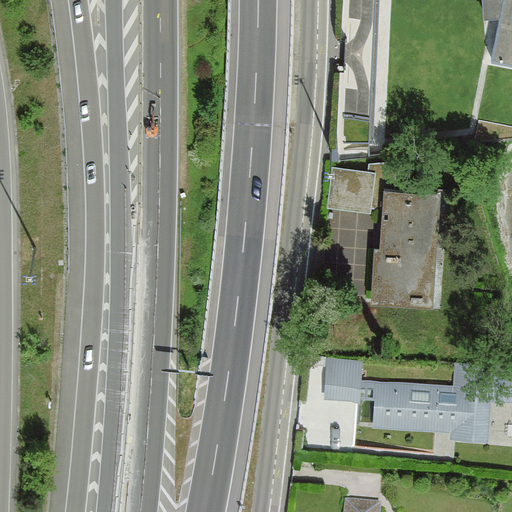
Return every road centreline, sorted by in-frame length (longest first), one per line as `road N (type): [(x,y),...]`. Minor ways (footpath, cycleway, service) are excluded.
road 1 (motorway): [(205,511),(245,238),(258,0)]
road 2 (primary): [(259,511),(304,122),(308,0)]
road 3 (primary): [(140,511),(157,296),(160,0)]
road 4 (primary): [(0,178),(0,470)]
road 5 (primary): [(108,241),(91,511)]
road 6 (motorway): [(78,0),(108,241)]
road 7 (primary): [(114,0),(108,241)]
